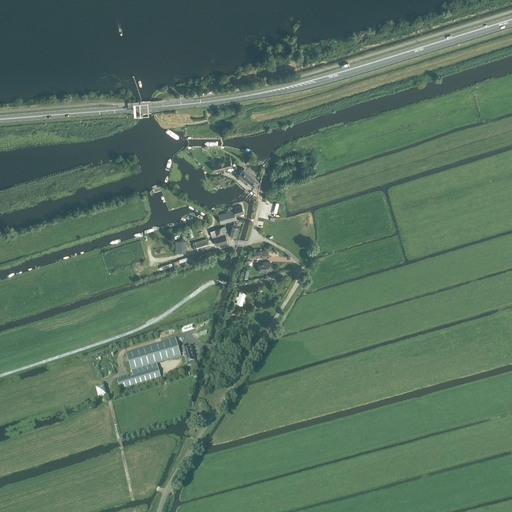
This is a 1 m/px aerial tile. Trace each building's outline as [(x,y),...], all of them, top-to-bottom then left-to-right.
[(253,158),(250,155),(245,161),(248,164),(253,158)] [(222,161),(224,170),(233,167),(231,159),(222,161)] [(224,170),(222,161),(214,164),(216,172),(224,170)] [(240,174),(255,187),(259,182),(254,177),(248,172),(244,169),(243,170),(242,168),(239,171),(241,173),(240,174)] [(237,216),(244,214),(242,206),(234,208),(237,216)] [(221,224),(237,220),(234,211),(219,215),(221,224)] [(237,237),(240,228),(237,227),(238,224),(234,223),(233,226),(231,225),(229,234),(237,237)] [(224,234),(227,230),(226,226),(222,228),(210,231),(212,238),(224,234)] [(216,246),(228,243),(226,235),(214,238),(216,246)] [(198,251),(209,247),(207,239),(195,242),(198,251)] [(176,253),(186,253),(186,241),(176,241),(176,245),(172,245),(172,250),(176,250),(176,253)] [(206,258),(219,255),(217,250),(211,252),(211,251),(188,258),(190,264),(199,262),(199,261),(206,258)] [(267,251),(253,253),(254,259),(261,257),(261,260),(269,258),(267,251)] [(263,265),(258,266),(259,273),(271,271),(269,262),(263,263),(263,265)] [(243,268),(241,277),(247,278),(250,270),(243,268)] [(239,291),(236,303),(242,304),(246,293),(239,291)] [(131,372),(181,357),(175,339),(126,353),(131,372)] [(183,351),(184,355),(186,363),(187,363),(188,367),(192,365),(191,362),(194,361),(191,349),(187,350),(186,346),(182,348),(183,351)] [(110,366),(110,365),(110,364),(110,363),(109,362),(108,361),(107,360),(105,360),(104,360),(103,360),(101,360),(100,361),(99,362),(99,363),(98,364),(98,366),(98,367),(98,368),(99,369),(100,370),(101,371),(102,372),(103,372),(104,372),(106,372),(107,372),(108,371),(109,370),(110,369),(110,368),(110,366)] [(120,390),(161,378),(158,370),(118,382),(119,386),(120,390)]
